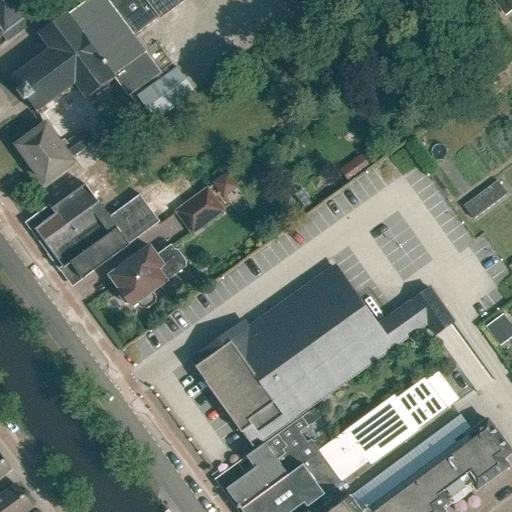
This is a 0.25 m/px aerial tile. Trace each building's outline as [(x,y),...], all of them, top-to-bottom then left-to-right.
[(0,0),(0,33),(30,12),(21,0),(0,0)] [(12,77),(17,84),(13,87),(30,109),(33,106),(38,112),(76,84),(87,100),(116,79),(129,96),(161,73),(134,36),(159,18),(160,19),(186,0),(90,0),(70,16),(67,12),(38,34),(46,44),(45,53),(12,77)] [(511,0),(493,0),(503,12),(511,4),(511,0)] [(137,96),(155,122),(195,94),(177,68),(137,96)] [(95,141),(86,130),(64,146),(47,123),(17,145),(45,183),(75,161),(72,158),(95,141)] [(96,149),(78,162),(90,178),(108,165),(96,149)] [(349,183),(370,167),(361,155),(340,170),(349,183)] [(224,199),(239,188),(229,172),(213,183),(224,199)] [(183,177),(171,186),(184,205),(197,195),(183,177)] [(498,181),(463,207),(473,220),(508,195),(498,181)] [(160,222),(140,194),(110,217),(86,184),(31,224),(63,268),(71,263),(83,279),(130,245),(130,244),(160,222)] [(226,211),(208,187),(197,195),(184,205),(174,212),(192,236),(226,211)] [(156,297),(152,292),(186,267),(187,262),(178,250),(175,249),(171,245),(157,255),(150,246),(110,276),(121,291),(120,297),(125,303),(131,304),(133,307),(139,302),(143,307),(148,308),(155,303),(156,297)] [(334,267),(195,367),(206,381),(205,381),(242,432),(253,447),(427,322),(412,301),(377,326),(334,267)] [(511,326),(503,315),(486,328),(498,343),(511,332),(511,326)] [(255,468),(227,489),(243,511),(307,511),(372,464),(375,468),(424,431),(423,430),(451,410),(428,379),(399,400),(395,394),(319,449),(311,439),(307,442),(300,432),(308,426),(302,416),(246,457),(255,468)] [(320,511),(316,506),(307,511),(444,511),(446,511),(444,509),(476,485),(478,487),(509,464),(504,457),(511,451),(511,450),(489,419),(473,430),(477,436),(373,511),(362,511),(351,496),(328,511),(327,511),(326,511),(325,511),(320,511)] [(0,478),(12,470),(0,454),(0,478)] [(0,511),(27,511),(33,507),(16,485),(0,496),(0,511)]
